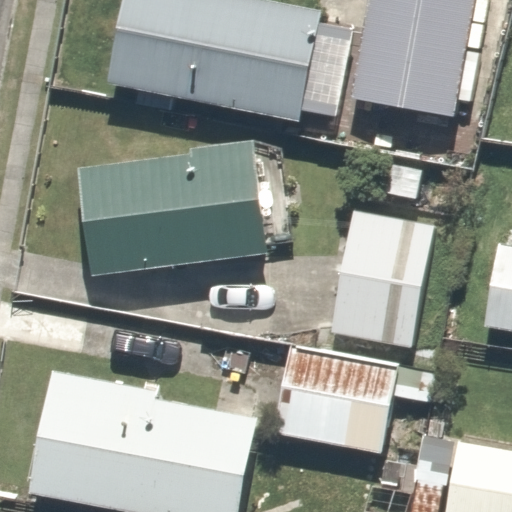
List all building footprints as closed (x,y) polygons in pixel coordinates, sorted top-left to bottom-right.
[(303,125),(327,12),(269,0),(126,0),(109,83),(303,125)] [(481,0),(370,0),(356,102),(465,117),(481,0)] [(275,254),(260,143),(81,167),(96,278),(275,254)] [(442,219),(359,205),(337,334),(420,348),(442,219)] [(511,242),(498,241),(490,331),(511,333),(511,242)] [(443,369),(296,344),(282,438),(389,454),(397,399),(438,405),(443,369)] [(121,511),(245,511),(263,420),(161,400),(163,393),(57,372),(33,495),(121,511)] [(511,511),(511,447),(459,440),(449,511),(511,511)] [(408,511),(416,462),(372,455),(362,511),(408,511)]
